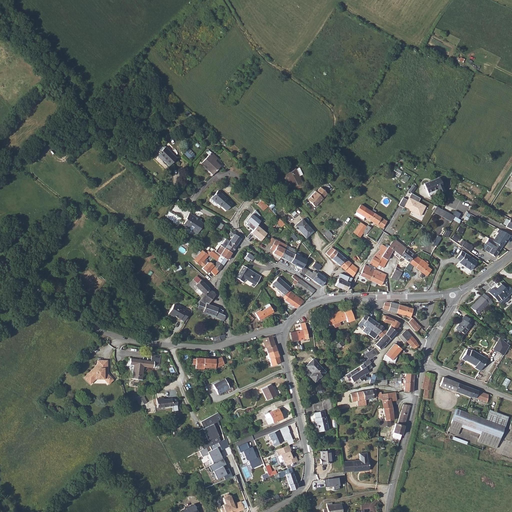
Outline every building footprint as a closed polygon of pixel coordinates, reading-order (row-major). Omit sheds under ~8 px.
[(161,158),(169,166),(177,158),(165,147),(164,147),(162,145),(161,145),(157,149),(157,150),(159,153),(157,155),(161,159),(161,158)] [(190,159),(195,153),(190,148),(184,153),(190,159)] [(209,153),(202,161),(213,172),(221,164),(209,153)] [(297,169),(284,174),(285,178),(288,177),(290,183),(289,183),(291,187),(293,192),(303,188),(302,183),(299,176),(303,175),(301,168),(297,169)] [(424,182),(426,192),(435,189),(436,192),(442,190),(439,178),(424,182)] [(328,193),(321,187),(317,191),(316,190),(308,199),(315,206),(328,193)] [(218,191),(211,198),(218,204),(221,207),(221,206),(227,211),(233,204),(218,191)] [(403,197),(398,205),(403,208),(404,206),(409,209),(409,208),(411,209),(410,211),(420,216),(425,206),(418,203),(421,198),(411,193),(408,200),(403,197)] [(262,199),(258,204),(264,210),(268,206),(262,199)] [(364,217),(368,220),(373,213),(360,204),(354,214),(362,220),(364,217)] [(442,210),(436,207),(433,212),(439,215),(442,210)] [(454,216),(442,210),(439,215),(451,222),(454,216)] [(186,219),(183,223),(188,226),(187,227),(197,234),(202,226),(201,226),(203,223),(198,220),(198,221),(196,220),(196,219),(195,218),(195,217),(188,213),(185,218),(186,219)] [(373,213),(368,220),(381,228),(386,221),(373,213)] [(244,223),(252,229),(256,224),(259,220),(252,214),(244,223)] [(276,221),(282,227),(285,223),(279,218),(276,221)] [(302,220),(295,226),(305,238),(312,232),(302,220)] [(360,222),(352,232),(359,237),(362,233),(365,235),(370,228),(365,225),(365,226),(360,222)] [(252,229),(250,232),(260,240),(266,232),(256,224),(252,229)] [(325,228),(321,232),(329,242),(333,239),(331,237),(332,235),(325,228)] [(232,237),(229,241),(236,246),(241,238),(236,236),(238,234),(237,233),(236,232),(232,229),(228,235),(232,237)] [(498,233),(492,241),(501,247),(504,242),(503,242),(505,240),(506,240),(510,235),(498,229),(497,232),(498,233)] [(432,244),(436,246),(441,238),(437,236),(432,244)] [(275,239),(272,237),(268,244),(272,246),(274,241),(278,243),(279,241),(275,240),(275,239)] [(393,239),(388,246),(391,248),(400,255),(405,248),(393,239)] [(492,241),(488,239),(485,243),(487,245),(484,250),(494,257),(501,247),(492,241)] [(226,246),(225,248),(231,253),(236,246),(229,241),(226,246)] [(278,243),(274,241),(272,246),(270,248),(274,251),(273,253),(281,257),(284,249),(286,245),(279,241),(278,243)] [(377,241),(375,245),(380,249),(384,251),(384,252),(387,247),(377,241)] [(465,241),(462,246),(470,251),(473,247),(465,241)] [(222,246),(217,253),(220,255),(227,260),(231,253),(225,248),(222,246)] [(284,249),(281,257),(290,262),(294,254),(290,252),(292,248),(289,247),(287,250),(284,249)] [(331,247),(325,253),(339,265),(345,259),(344,258),(346,256),(344,255),(342,257),(331,247)] [(405,248),(400,255),(409,262),(413,256),(414,255),(405,248)] [(372,257),(370,261),(377,264),(381,257),(384,252),(384,251),(380,249),(372,257)] [(202,250),(193,261),(198,265),(207,255),(205,254),(202,250)] [(207,251),(205,254),(207,255),(217,261),(223,265),(226,260),(227,260),(220,255),(219,258),(211,251),(209,253),(207,251)] [(294,254),(290,262),(302,268),(303,266),(307,258),(311,253),(309,251),(303,259),(294,254)] [(461,251),(456,258),(460,260),(462,262),(460,264),(470,270),(476,262),(461,251)] [(414,255),(413,256),(426,266),(427,264),(415,255),(414,255)] [(413,256),(409,262),(413,265),(426,276),(430,270),(426,266),(413,256)] [(237,257),(232,264),(237,267),(242,260),(237,257)] [(377,264),(376,267),(379,269),(380,266),(383,268),(387,260),(381,257),(377,264)] [(345,259),(339,265),(352,277),(356,269),(345,259)] [(209,261),(204,266),(209,271),(214,275),(218,271),(213,265),(212,264),(213,263),(213,262),(213,261),(212,260),(211,260),(210,260),(210,261),(209,261)] [(217,261),(213,265),(218,271),(223,265),(217,261)] [(316,261),(312,266),(318,270),(321,265),(316,261)] [(359,273),(357,275),(370,281),(375,269),(364,264),(360,274),(359,273)] [(244,266),(236,278),(242,282),(244,278),(253,283),(252,285),(255,286),(261,277),(244,266)] [(301,270),(300,271),(321,286),(325,278),(324,278),(321,276),(317,272),(316,273),(315,272),(313,271),(311,272),(303,266),(302,268),(301,270)] [(375,269),(370,281),(381,285),(385,274),(380,272),(375,269)] [(394,269),(391,277),(397,280),(401,272),(394,269)] [(334,285),(346,290),(349,283),(351,279),(344,275),(342,280),(337,278),(334,285)] [(194,285),(199,289),(204,294),(209,289),(209,288),(196,276),(193,279),(197,283),(194,285)] [(272,284),(284,295),(288,290),(290,288),(278,277),(272,284)] [(298,282),(296,284),(296,285),(302,290),(307,284),(300,279),(298,282)] [(495,291),(493,289),(492,288),(488,292),(501,304),(504,301),(505,302),(509,298),(503,292),(506,289),(499,283),(496,286),(498,288),(495,291)] [(296,285),(308,295),(309,295),(315,290),(307,284),(302,290),(296,285)] [(199,300),(199,302),(196,310),(223,320),(224,317),(224,315),(221,314),(223,311),(218,308),(208,304),(215,295),(213,292),(209,289),(204,294),(201,298),(199,300)] [(484,293),(473,303),(481,310),(488,303),(489,304),(492,302),(484,293)] [(284,300),(296,308),(301,303),(289,294),(284,300)] [(384,302),(382,308),(388,311),(396,313),(409,317),(411,313),(414,314),(416,309),(407,307),(403,306),(390,302),(384,302)] [(481,310),(473,303),(469,307),(477,314),(481,310)] [(173,316),(183,322),(189,311),(185,309),(184,311),(181,309),(182,308),(178,305),(177,307),(173,305),(167,314),(172,317),(173,316)] [(260,310),(255,313),(259,320),(273,312),(270,306),(260,311),(260,310)] [(342,310),(325,316),(329,325),(333,324),(334,327),(340,325),(339,322),(345,319),(342,310)] [(365,314),(356,326),(359,328),(362,325),(364,327),(361,331),(366,334),(367,334),(370,330),(376,322),(365,314)] [(393,319),(385,315),(383,321),(391,324),(389,326),(394,330),(398,324),(399,322),(393,319)] [(462,318),(454,328),(459,332),(460,331),(464,334),(467,329),(466,328),(472,321),(464,315),(461,318),(462,318)] [(412,318),(408,322),(412,327),(415,331),(420,327),(412,318)] [(289,332),(289,334),(291,342),(307,338),(304,322),(299,323),(301,329),(289,332)] [(376,322),(370,330),(367,334),(373,339),(376,334),(381,338),(384,333),(385,334),(386,332),(382,328),(382,327),(376,322)] [(386,332),(385,334),(390,339),(397,331),(398,328),(399,327),(398,326),(399,325),(398,324),(394,330),(389,326),(386,332)] [(406,329),(400,335),(405,341),(411,336),(406,329)] [(378,340),(374,344),(380,350),(385,345),(390,339),(385,334),(384,333),(381,338),(378,340)] [(271,335),(266,337),(268,340),(267,341),(269,346),(274,344),(271,335)] [(411,336),(405,341),(413,349),(419,345),(414,339),(411,336)] [(266,337),(262,338),(265,348),(266,354),(276,350),(274,344),(269,346),(267,341),(268,340),(266,337)] [(500,337),(493,349),(504,356),(510,346),(500,337)] [(394,343),(385,355),(383,359),(387,361),(388,360),(393,363),(397,356),(395,355),(400,349),(394,343)] [(251,346),(244,348),(246,354),(253,352),(251,346)] [(365,355),(368,359),(368,360),(376,354),(374,351),(372,350),(372,349),(365,355)] [(467,349),(461,359),(465,361),(465,360),(473,365),(474,364),(475,365),(474,368),(479,371),(486,359),(471,350),(470,351),(467,349)] [(276,350),(266,354),(270,366),(280,363),(279,360),(276,350)] [(130,359),(129,364),(133,365),(131,379),(140,380),(143,366),(152,368),(152,366),(158,367),(160,357),(151,355),(150,362),(130,359)] [(191,358),(191,364),(194,364),(194,368),(202,369),(202,367),(214,368),(223,363),(221,357),(214,359),(195,358),(195,359),(191,358)] [(313,358),(305,365),(312,373),(309,376),(314,381),(324,371),(313,358)] [(91,367),(82,374),(88,381),(94,376),(102,376),(105,380),(110,375),(106,372),(106,359),(97,359),(97,362),(94,364),(95,365),(92,368),(91,367)] [(372,367),(369,364),(365,367),(363,364),(359,366),(361,369),(357,371),(355,368),(345,375),(347,378),(350,377),(353,381),(358,378),(360,381),(363,380),(363,381),(366,380),(366,377),(364,376),(364,374),(367,372),(366,370),(372,367)] [(405,373),(404,391),(412,392),(413,378),(416,378),(417,374),(414,373),(405,373)] [(425,373),(421,390),(424,390),(422,398),(429,400),(432,383),(434,374),(425,373)] [(203,387),(210,383),(207,378),(201,381),(203,387)] [(224,378),(213,384),(217,393),(229,388),(224,378)] [(487,395),(442,378),(439,386),(469,398),(470,397),(486,403),(487,395)] [(271,385),(257,391),(263,402),(266,400),(267,401),(276,396),(271,385)] [(376,397),(375,389),(350,394),(351,402),(356,401),(357,406),(365,404),(365,399),(376,397)] [(377,393),(378,399),(380,399),(383,415),(392,414),(392,409),(391,401),(396,400),(395,392),(381,394),(380,392),(377,393)] [(142,393),(135,397),(140,406),(147,402),(142,393)] [(163,398),(156,399),(157,411),(165,410),(165,406),(177,405),(176,399),(172,400),(171,399),(163,400),(163,398)] [(403,404),(400,413),(406,415),(409,405),(403,404)] [(278,408),(268,412),(273,423),(282,419),(278,408)] [(477,412),(468,409),(467,414),(455,410),(447,432),(457,436),(458,433),(479,440),(477,443),(494,449),(502,428),(505,419),(506,417),(489,411),(486,420),(475,417),(477,412)] [(314,418),(315,423),(316,423),(318,432),(327,430),(323,411),(314,412),(315,418),(314,418)] [(212,445),(221,441),(215,427),(220,425),(218,421),(222,418),(218,412),(201,421),(203,428),(196,431),(198,437),(205,434),(208,440),(200,442),(203,449),(212,445)] [(395,424),(394,426),(393,432),(401,434),(406,415),(400,413),(397,424),(395,424)] [(511,421),(505,419),(502,428),(511,431),(511,421)] [(288,426),(268,434),(273,445),(286,440),(288,444),(294,442),(288,426)] [(203,449),(200,451),(203,456),(208,454),(213,463),(223,458),(220,451),(229,446),(226,438),(221,441),(212,445),(203,449)] [(257,455),(256,456),(252,446),(250,447),(247,442),(238,445),(242,456),(245,455),(247,460),(248,460),(252,468),(261,464),(257,455)] [(320,459),(319,459),(320,463),(331,462),(329,450),(320,451),(320,459)] [(359,459),(354,460),(354,470),(354,471),(369,469),(367,452),(359,453),(359,459)] [(226,464),(223,458),(213,463),(209,465),(215,478),(216,477),(217,479),(223,476),(225,479),(233,476),(229,468),(225,470),(223,466),(226,464)] [(343,471),(354,470),(354,460),(342,461),(343,471)] [(279,472),(277,473),(279,477),(285,475),(290,490),(295,489),(297,486),(289,461),(282,463),(283,468),(277,470),(279,472)] [(269,475),(273,473),(269,464),(265,466),(269,475)] [(337,478),(324,480),(325,486),(333,485),(334,490),(339,489),(337,478)] [(231,495),(223,498),(225,503),(223,505),(224,508),(222,509),(222,511),(225,511),(228,511),(227,511),(237,511),(238,511),(245,509),(241,501),(234,503),(231,495)] [(326,508),(322,509),(322,511),(341,511),(340,503),(331,504),(331,502),(325,503),(326,508)]
